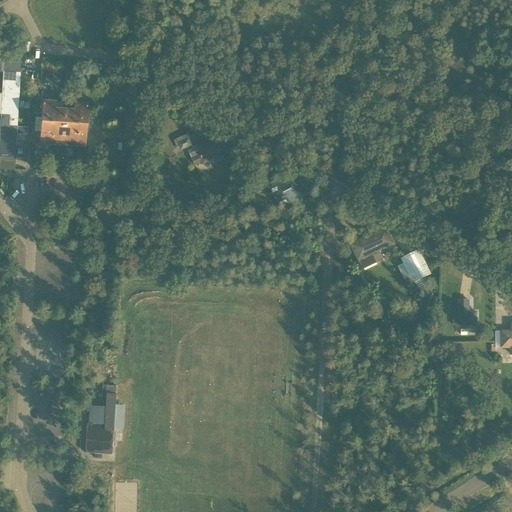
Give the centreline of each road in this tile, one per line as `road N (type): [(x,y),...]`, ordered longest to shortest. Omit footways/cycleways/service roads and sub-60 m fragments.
road 1 (unclassified): [(332,182),(100,53),(40,44),(14,0)]
road 2 (unclassified): [(28,511),(20,470),(31,245),(0,204)]
road 3 (residential): [(511,280),(332,182)]
